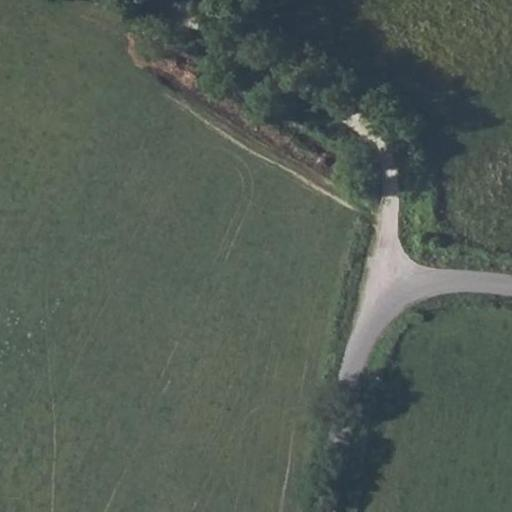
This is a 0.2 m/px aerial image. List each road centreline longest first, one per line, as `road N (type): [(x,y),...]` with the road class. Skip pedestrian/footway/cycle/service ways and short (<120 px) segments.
road 1 (track): [(116,0),(233,53),(382,138),(395,315)]
road 2 (unclassified): [(348,511),(360,365),(395,315),(458,296),(511,301)]
